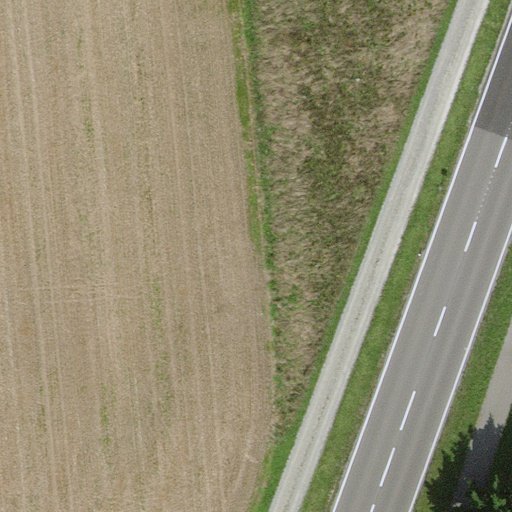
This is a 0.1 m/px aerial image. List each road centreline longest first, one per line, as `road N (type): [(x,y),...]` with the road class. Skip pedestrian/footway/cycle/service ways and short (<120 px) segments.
road 1 (track): [(474,0),(286,511)]
road 2 (secondary): [(375,511),(511,132)]
